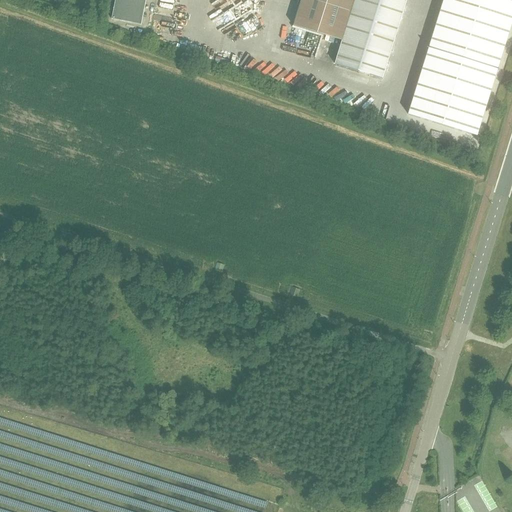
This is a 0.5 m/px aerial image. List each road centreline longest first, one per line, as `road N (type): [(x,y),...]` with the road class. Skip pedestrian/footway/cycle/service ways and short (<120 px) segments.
road 1 (unclassified): [(451,358),(0,215)]
road 2 (tertiary): [(451,358),(511,162)]
